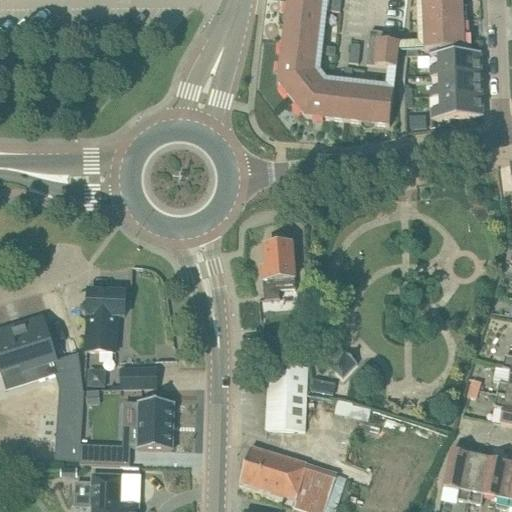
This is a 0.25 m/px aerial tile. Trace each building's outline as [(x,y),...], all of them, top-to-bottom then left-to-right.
[(279,76),(278,85),(306,119),(315,120),(323,121),(363,126),(372,127),(390,128),(394,93),(324,86),(315,74),(323,0),(287,0),(286,18),(285,27),(280,67),(279,76)] [(340,14),(341,0),(329,0),(328,13),(340,14)] [(422,0),(425,51),(430,51),(446,51),(468,50),(468,36),(464,36),(464,23),(467,23),(466,9),(463,9),(462,0),(422,0)] [(379,33),(371,32),(369,44),(377,45),(379,33)] [(390,47),(392,35),(385,34),(383,46),(390,47)] [(401,36),(392,35),(390,47),(399,48),(401,36)] [(377,45),(369,44),(368,52),(398,55),(399,48),(390,47),(383,46),(377,45)] [(335,57),(336,49),(324,48),(324,55),(335,57)] [(482,57),(481,54),(446,56),(446,51),(430,51),(430,58),(438,58),(438,69),(429,69),(430,79),(482,78),(481,57),(482,57)] [(398,55),(368,52),(367,60),(397,63),(398,55)] [(397,63),(367,60),(366,67),(397,71),(397,63)] [(353,70),(346,69),(344,82),(351,83),(353,70)] [(396,75),(389,74),(387,87),(395,88),(396,75)] [(482,99),(482,78),(438,79),(439,90),(430,90),(430,101),(439,100),(439,101),(482,99)] [(482,99),(439,101),(439,111),(431,111),(431,123),(483,119),(482,99)] [(295,280),(294,266),(292,246),(265,248),(266,270),(262,270),(265,302),(281,301),(279,281),(295,280)] [(126,294),(89,293),(86,353),(115,355),(118,318),(125,319),(126,294)] [(57,364),(49,340),(43,321),(0,334),(0,368),(4,380),(35,371),(39,382),(56,377),(60,375),(57,364)] [(299,350),(285,352),(265,354),(266,368),(300,364),(299,350)] [(344,353),(330,369),(343,381),(344,381),(358,366),(345,353),(344,353)] [(61,390),(56,462),(79,463),(84,395),(79,357),(57,364),(60,375),(56,377),(61,390)] [(511,359),(505,358),(502,371),(511,373),(511,359)] [(307,371),(270,369),(267,432),(305,434),(307,371)] [(87,389),(105,390),(106,372),(88,371),(87,389)] [(157,371),(137,372),(120,372),(121,392),(158,391),(157,371)] [(500,385),(497,397),(511,400),(511,373),(508,386),(500,385)] [(313,382),(311,394),(333,398),(336,386),(313,382)] [(479,393),(481,385),(473,382),(471,391),(479,393)] [(476,402),(479,393),(471,391),(468,399),(476,402)] [(511,400),(497,397),(494,409),(504,411),(501,426),(511,428),(511,400)] [(338,400),(335,417),(369,424),(372,411),(352,407),(353,403),(338,400)] [(81,448),(80,467),(130,469),(130,468),(131,452),(131,451),(138,451),(138,452),(172,453),(174,405),(140,404),(140,406),(136,405),(124,405),(124,406),(123,449),(122,449),(81,448)] [(306,467),(270,456),(251,449),(240,485),(295,501),(306,467)] [(479,458),(452,453),(444,490),(458,493),(456,502),(469,505),(479,458)] [(505,464),(479,458),(469,505),(482,507),(484,498),(498,501),(505,464)] [(511,465),(505,464),(498,501),(496,510),(504,511),(508,511),(511,504),(511,503),(511,465)] [(92,511),(138,511),(139,507),(121,506),(122,478),(94,477),(92,511)]
